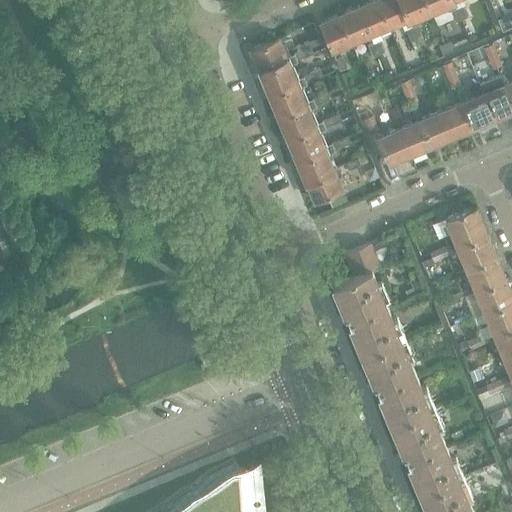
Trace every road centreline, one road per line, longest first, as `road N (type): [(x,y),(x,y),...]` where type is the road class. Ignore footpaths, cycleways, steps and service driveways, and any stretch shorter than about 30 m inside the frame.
road 1 (secondary): [(300,382),(170,77)]
road 2 (unclassified): [(300,382),(0,507)]
road 3 (residential): [(390,511),(284,251)]
road 4 (residential): [(284,251),(192,35)]
road 5 (residential): [(284,251),(485,168)]
road 6 (secondary): [(354,511),(300,382)]
